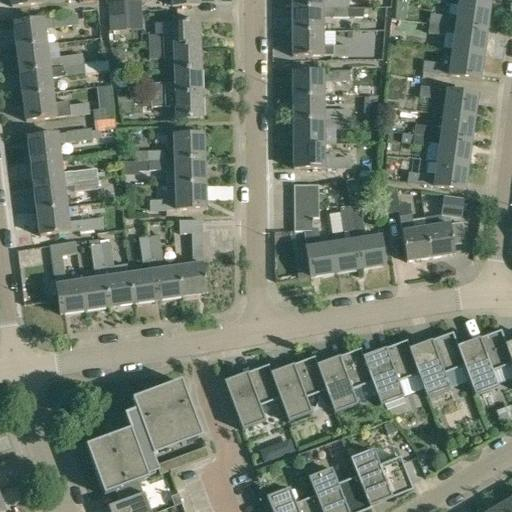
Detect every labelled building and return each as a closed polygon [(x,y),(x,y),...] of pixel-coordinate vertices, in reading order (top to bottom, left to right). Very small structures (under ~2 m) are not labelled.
[(9,0),(11,8),(41,5),(40,0),(9,0)] [(107,4),(108,17),(132,16),(131,3),(111,3),(111,0),(104,0),(104,4),(107,4)] [(170,0),(171,8),(198,7),(197,0),(170,0)] [(291,0),(291,9),(322,8),(332,8),(348,8),(348,0),(291,0)] [(459,0),(458,5),(488,10),(489,0),(459,0)] [(456,18),(455,29),(485,33),(488,10),(458,5),(456,18)] [(291,9),(292,33),(322,33),(322,8),(291,9)] [(348,8),(332,8),(332,19),(347,19),(348,19),(348,8)] [(13,24),(16,48),(46,45),(44,31),(78,27),(77,15),(52,18),(52,19),(43,21),(13,24)] [(429,25),(445,28),(447,17),(430,15),(429,25)] [(108,17),(109,32),(116,32),(132,32),(132,16),(108,17)] [(148,48),(199,46),(199,21),(162,23),(163,37),(148,37),(148,48)] [(427,36),(444,38),(445,28),(429,25),(427,36)] [(454,34),(452,53),(481,57),(485,33),(455,29),(454,34)] [(322,57),(322,59),(331,59),(349,58),(349,48),(349,47),(322,47),(322,33),(292,33),(292,58),(322,57)] [(48,59),(46,45),(16,48),(19,73),(83,65),(82,55),(48,59)] [(174,72),(200,71),(199,46),(148,48),(148,61),(163,60),(173,60),(174,72)] [(450,67),(448,77),(478,81),(481,57),(452,53),(450,67)] [(422,74),(438,77),(440,65),(423,62),(422,74)] [(19,73),(22,98),(52,94),(50,80),(83,76),(83,79),(108,75),(107,63),(100,64),(100,63),(91,64),(83,65),(19,73)] [(150,98),(201,96),(200,71),(174,72),(174,83),(164,83),(150,84),(150,96),(150,98)] [(349,72),(332,72),(333,84),(349,83),(349,72)] [(292,74),(292,98),(323,98),(322,73),(292,74)] [(118,88),(118,89),(127,88),(125,77),(115,78),(116,88),(118,88)] [(420,87),(418,99),(435,101),(437,90),(420,87)] [(445,102),(443,117),(473,121),(476,97),(446,93),(445,102)] [(22,98),(25,123),(55,119),(64,118),(64,119),(88,116),(88,105),(69,107),(69,103),(53,105),(52,94),(22,98)] [(201,96),(150,98),(150,109),(175,108),(175,122),(202,121),(201,96)] [(117,99),(118,116),(130,115),(129,98),(117,99)] [(292,98),(293,122),(323,121),(333,121),(350,121),(349,111),(323,111),(323,98),(292,98)] [(365,114),(377,115),(378,99),(365,98),(365,114)] [(441,135),(440,140),(469,144),(473,121),(443,117),(441,135)] [(323,121),(293,122),(293,147),(323,146),(323,121)] [(333,121),(333,131),(350,131),(350,121),(333,121)] [(413,136),(430,139),(431,129),(414,126),(413,136)] [(92,130),(65,133),(67,144),(93,141),(92,130)] [(27,139),(30,163),(60,159),(58,145),(57,135),(27,139)] [(148,163),(204,161),(203,136),(173,137),(173,149),(163,149),(163,152),(147,153),(148,163)] [(411,146),(429,148),(430,139),(413,136),(411,146)] [(438,150),(437,163),(466,168),(469,144),(440,140),(439,145),(438,150)] [(333,170),(350,170),(350,159),(335,159),(335,156),(324,156),(323,146),(293,147),(293,170),(324,169),(324,170),(333,170)] [(30,163),(33,188),(63,184),(62,174),(60,159),(30,163)] [(174,171),(175,186),(204,185),(204,161),(148,163),(148,172),(174,171)] [(133,164),(133,172),(145,172),(145,163),(133,164)] [(435,178),(433,188),(463,192),(466,168),(437,163),(435,178)] [(96,170),(70,173),(72,183),(97,180),(96,170)] [(407,186),(423,188),(425,176),(408,174),(407,186)] [(72,183),(73,194),(98,190),(97,180),(72,183)] [(33,188),(36,213),(66,209),(64,195),(63,184),(33,188)] [(175,186),(175,212),(205,210),(204,185),(175,186)] [(293,197),(318,197),(318,187),(293,187),(293,197)] [(401,233),(406,263),(430,260),(425,229),(413,231),(409,205),(398,207),(396,191),(382,189),(386,216),(397,214),(401,233)] [(293,208),(318,208),(318,197),(293,197),(293,208)] [(439,227),(425,229),(430,260),(454,256),(449,226),(448,226),(449,218),(460,219),(462,201),(443,198),(439,227)] [(149,214),(166,213),(165,202),(149,202),(149,214)] [(350,207),(354,232),(363,230),(360,206),(350,207)] [(330,246),(335,275),(360,271),(356,242),(354,232),(350,207),(338,210),(344,244),(330,246)] [(318,220),(318,208),(293,208),(293,220),(313,220),(318,220)] [(36,213),(39,238),(69,234),(68,224),(66,209),(36,213)] [(101,220),(76,223),(78,234),(103,231),(101,220)] [(313,220),(293,220),(293,233),(303,233),(310,279),(335,275),(330,246),(320,247),(317,230),(313,230),(313,220)] [(202,246),(201,222),(178,223),(179,236),(192,236),(192,247),(202,246)] [(153,272),(157,302),(182,299),(177,269),(163,271),(158,237),(148,239),(151,262),(153,272)] [(356,242),(360,271),(384,267),(379,238),(365,240),(356,242)] [(151,262),(148,239),(138,240),(141,264),(151,262)] [(76,256),(74,243),(49,247),(53,278),(64,276),(62,258),(76,256)] [(109,244),(100,246),(103,269),(113,268),(109,244)] [(80,283),(84,313),(109,309),(104,279),(103,269),(100,246),(89,247),(93,272),(98,271),(99,280),(80,283)] [(177,269),(182,299),(207,295),(202,265),(192,266),(177,269)] [(157,302),(153,272),(143,274),(128,276),(133,306),(157,302)] [(104,279),(109,309),(133,306),(128,276),(110,278),(104,279)] [(55,286),(60,317),(84,313),(80,283),(65,285),(55,286)] [(500,332),(457,348),(456,348),(464,368),(463,368),(474,397),(497,388),(491,373),(511,366),(505,346),(500,332)] [(452,334),(409,350),(408,351),(418,376),(417,376),(426,399),(449,391),(443,375),(463,368),(464,368),(456,348),(457,348),(452,334)] [(406,342),(363,358),(362,359),(372,384),(371,384),(380,408),(403,399),(397,383),(417,376),(418,376),(408,351),(409,350),(406,342)] [(360,351),(317,367),(316,367),(326,392),(325,392),(334,416),(357,407),(351,392),(371,384),(372,384),(362,359),(363,358),(360,351)] [(317,367),(314,359),(271,375),(279,401),(288,424),(311,415),(305,400),(325,392),(326,392),(316,367),(317,367)] [(224,383),(244,431),(265,423),(259,408),(279,401),(271,375),(268,367),(224,383)] [(115,493),(139,484),(148,480),(137,450),(198,428),(182,383),(132,401),(136,412),(125,416),(130,431),(95,444),(98,453),(89,456),(103,497),(115,493)] [(387,438),(396,435),(390,426),(383,428),(387,438)] [(155,465),(159,476),(209,458),(205,447),(155,465)] [(261,465),(272,461),(268,449),(257,453),(261,465)] [(428,459),(424,451),(417,454),(420,462),(428,459)] [(349,461),(369,507),(412,490),(399,459),(378,467),(372,452),(349,461)] [(307,480),(321,511),(362,511),(370,509),(356,477),(336,485),(330,470),(307,480)] [(108,508),(108,511),(149,511),(143,495),(139,484),(115,493),(119,504),(108,508)] [(265,499),(270,511),(320,511),(314,497),(294,505),(288,490),(265,499)] [(171,498),(174,508),(181,505),(177,495),(171,498)] [(511,511),(511,499),(502,505),(506,511),(511,511)]
